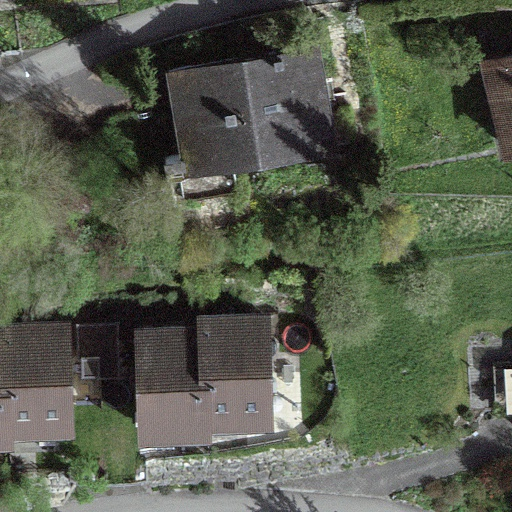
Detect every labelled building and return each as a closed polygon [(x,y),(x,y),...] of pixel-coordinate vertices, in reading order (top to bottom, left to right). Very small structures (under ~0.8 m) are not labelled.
[(231,161),(334,142),(318,42),(169,67),(183,152),(165,155),(173,200),(236,188),(231,161)] [(511,142),(511,53),(487,60),(508,143),(511,142)] [(202,328),(207,414),(269,412),(266,316),(201,317),(202,328)] [(100,323),(80,324),(82,371),(116,370),(115,336),(100,337),(100,323)] [(3,335),(8,421),(69,419),(66,324),(3,325),(3,335)] [(142,426),(207,423),(207,414),(202,328),(139,330),(142,426)] [(8,421),(3,335),(0,335),(0,431),(9,431),(8,421)]
